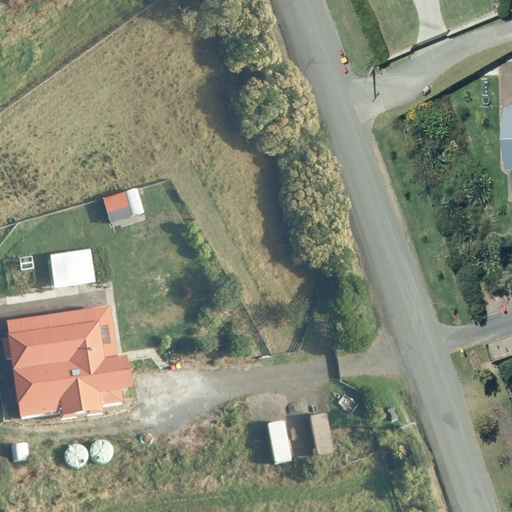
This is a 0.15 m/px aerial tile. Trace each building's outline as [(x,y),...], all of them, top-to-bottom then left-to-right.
[(500,75),(476,74),(475,98),(499,99),(500,75)] [(137,196),(105,204),(113,235),(144,227),(137,196)] [(110,316),(5,323),(11,420),(57,417),(57,421),(101,418),(100,407),(120,406),(119,394),(127,394),(125,357),(113,358),(110,316)] [(325,412),(308,415),(314,459),(331,456),(325,412)] [(270,420),(250,420),(252,463),(272,462),(270,420)]
